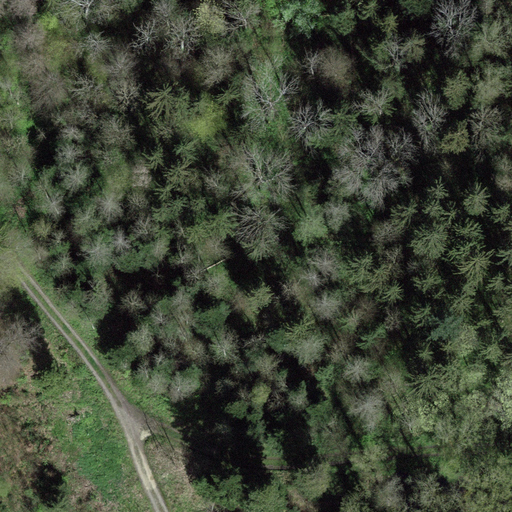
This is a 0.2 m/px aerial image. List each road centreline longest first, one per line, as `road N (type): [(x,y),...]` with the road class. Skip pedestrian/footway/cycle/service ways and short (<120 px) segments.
road 1 (track): [(115,401),(171,436),(226,453),(511,451)]
road 2 (track): [(163,511),(115,401),(0,242)]
